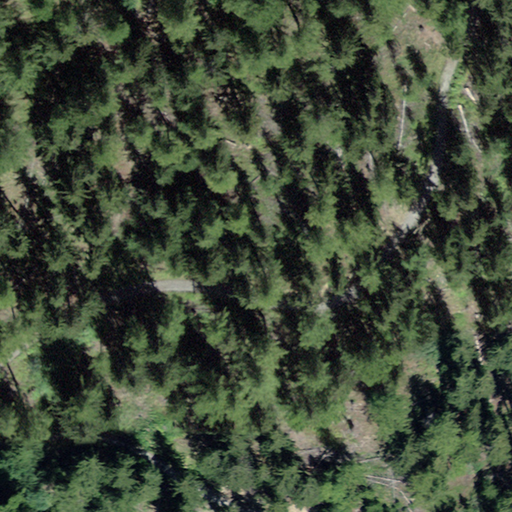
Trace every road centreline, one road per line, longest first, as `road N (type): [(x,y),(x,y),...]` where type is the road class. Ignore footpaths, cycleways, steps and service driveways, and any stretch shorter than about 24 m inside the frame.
road 1 (track): [(464,0),(414,215),(328,307),(154,284),(0,317)]
road 2 (track): [(0,435),(151,456),(250,511)]
